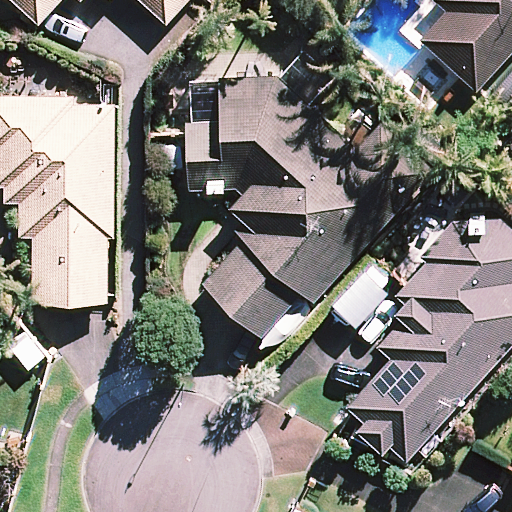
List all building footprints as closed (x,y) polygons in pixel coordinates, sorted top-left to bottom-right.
[(200,0),(21,0),(51,27),(75,0),(90,0),(93,3),(95,0),(149,0),(177,25),(200,0)] [(431,42),(488,93),(511,66),(511,0),(455,0),(456,15),(431,42)] [(201,190),(248,189),(255,195),(243,207),(257,220),(248,230),(256,238),(214,283),(273,338),(315,293),(326,303),(446,173),(392,124),(369,149),(291,77),(232,79),(234,121),(198,122),(201,190)] [(126,238),(127,107),(87,106),(87,97),(0,96),(0,152),(6,153),(6,189),(17,189),(17,204),(31,205),(31,238),(44,238),(43,301),(120,302),(121,238),(126,238)] [(401,447),(418,462),(511,358),(511,219),(464,220),(431,256),(439,263),(409,296),(417,303),(406,314),(413,321),(389,348),(403,360),(359,408),(374,422),(367,430),(394,454),(401,447)]
